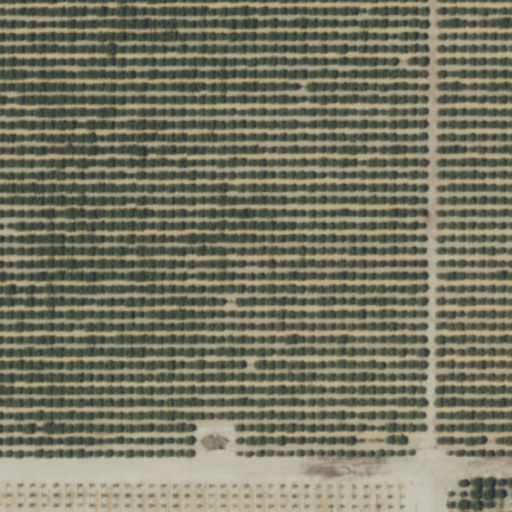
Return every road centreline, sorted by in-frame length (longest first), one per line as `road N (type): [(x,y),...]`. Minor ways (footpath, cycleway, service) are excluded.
road 1 (track): [(415,511),(423,0)]
road 2 (track): [(0,470),(511,467)]
